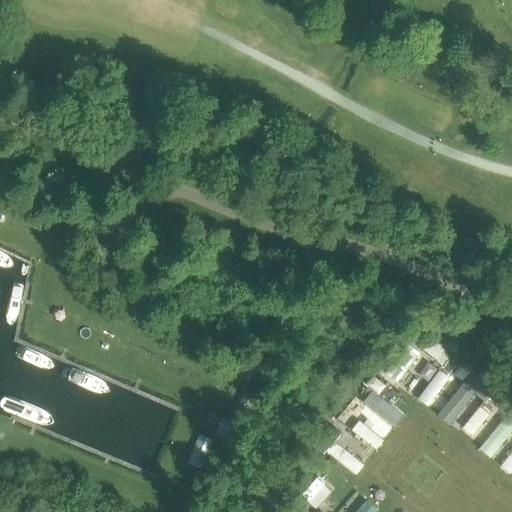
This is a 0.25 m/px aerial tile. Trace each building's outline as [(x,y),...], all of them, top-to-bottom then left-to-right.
[(388,371),(398,379),(420,350),(410,342),(388,371)] [(208,348),(202,359),(230,374),(236,364),(208,348)] [(451,357),(443,368),(450,373),(458,362),(451,357)] [(427,363),(421,380),(431,383),(436,366),(427,363)] [(438,367),(421,398),(432,404),(448,373),(438,367)] [(462,381),(439,413),(453,423),(476,392),(462,381)] [(495,389),(488,398),(495,403),(502,395),(495,389)] [(245,391),(238,407),(248,412),(256,396),(245,391)] [(357,419),(391,435),(403,412),(368,395),(357,419)] [(340,419),(333,428),(369,456),(376,447),(340,419)] [(378,447),(385,438),(361,419),(354,427),(378,447)] [(333,450),(356,473),(365,464),(341,441),(333,450)] [(304,494),(318,506),(333,489),(318,477),(304,494)] [(368,497),(354,511),(377,511),(380,508),(368,497)]
